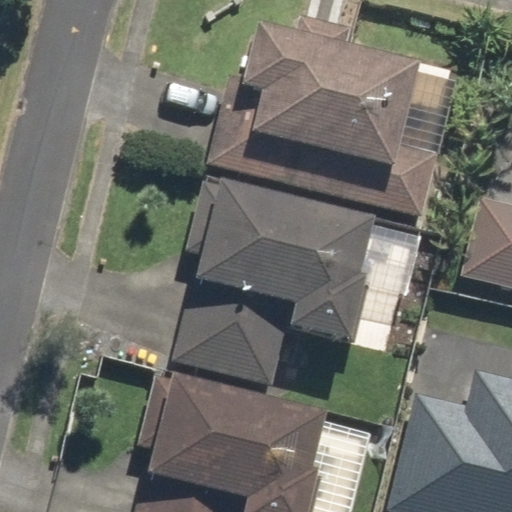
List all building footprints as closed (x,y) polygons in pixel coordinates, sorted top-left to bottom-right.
[(231,73),(209,167),(426,217),(441,152),(411,145),(431,61),(349,42),(353,25),(303,14),(299,30),(266,22),(253,78),(231,73)] [(388,217),(205,175),(187,255),(200,258),(175,364),(274,387),(279,364),(294,367),(302,331),(358,344),(388,217)] [(511,204),(482,197),(462,279),(511,290),(511,204)] [(316,511),(341,410),(158,368),(139,449),(154,452),(140,511),(316,511)] [(417,393),(389,511),(511,511),(511,378),(476,370),(468,405),(417,393)]
